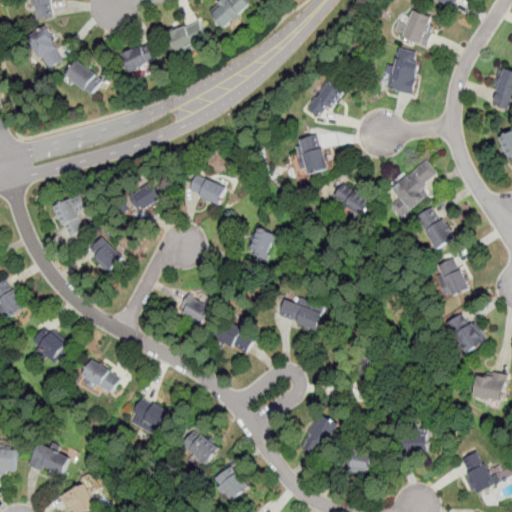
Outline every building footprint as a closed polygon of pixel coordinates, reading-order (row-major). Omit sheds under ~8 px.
[(32,0),(37,19),(57,15),(54,0),(32,0)] [(250,5),(245,0),(224,0),(210,14),(226,30),(250,5)] [(439,0),(456,9),(460,0),(439,0)] [(411,19),(399,16),(395,36),(429,44),(436,16),(412,11),(411,19)] [(169,32),(176,53),(208,42),(202,22),(169,32)] [(28,36),(48,69),(67,58),(47,24),(28,36)] [(126,52),(135,72),(164,56),(155,39),(126,52)] [(422,52),(399,48),(396,65),(388,63),(384,86),(414,92),(422,52)] [(81,58),(106,78),(95,93),(69,74),(81,58)] [(489,102),(511,110),(511,107),(511,67),(504,65),(489,102)] [(308,106),(323,119),(345,94),(331,81),(308,106)] [(511,130),(500,136),(511,162),(511,130)] [(309,177),(332,167),(318,133),(295,143),(309,177)] [(428,195),(422,189),(440,173),(427,159),(394,188),(402,198),(396,203),(406,215),(428,195)] [(229,188),(198,173),(190,190),(221,205),(229,188)] [(364,218),(374,201),(345,183),(334,199),(364,218)] [(158,185),(134,194),(141,212),(165,202),(158,185)] [(78,196),(56,205),(70,238),(92,228),(78,196)] [(438,250),(458,238),(438,205),(418,216),(438,250)] [(249,252),(267,258),(275,235),(257,229),(249,252)] [(112,272),(125,256),(103,237),(89,253),(112,272)] [(451,300),(473,287),(454,256),(433,269),(451,300)] [(29,305),(5,278),(0,282),(0,302),(14,318),(29,305)] [(203,326),(213,308),(189,295),(179,313),(203,326)] [(318,332),(325,314),(287,300),(281,317),(318,332)] [(488,339),(462,313),(447,328),(472,354),(488,339)] [(245,355),(257,340),(233,320),(220,335),(245,355)] [(56,364),(71,345),(47,326),(32,345),(56,364)] [(352,383),(371,392),(384,366),(365,357),(352,383)] [(82,378),(113,395),(123,378),(93,360),(82,378)] [(508,374),(478,373),(476,399),(506,400),(508,374)] [(130,420),(156,437),(171,415),(145,397),(130,420)] [(341,427),(325,416),(304,444),(319,456),(341,427)] [(208,465),(221,449),(200,432),(187,448),(208,465)] [(430,433),(404,432),(403,451),(430,452),(430,433)] [(31,465),(69,479),(78,455),(41,440),(31,465)] [(0,473),(16,476),(20,447),(0,444),(0,473)] [(499,484),(484,449),(460,459),(475,494),(499,484)] [(374,454),(348,451),(346,472),(371,475),(374,454)] [(251,489),(239,470),(219,483),(232,502),(251,489)] [(89,484),(64,495),(71,511),(90,511),(99,508),(89,484)]
